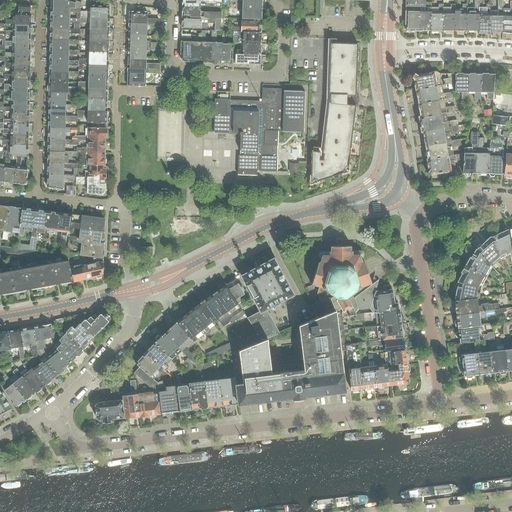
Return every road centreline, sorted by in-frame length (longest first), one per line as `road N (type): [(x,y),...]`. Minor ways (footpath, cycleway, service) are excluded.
road 1 (residential): [(439,404),(73,449),(51,410)]
road 2 (residential): [(170,0),(168,65),(179,76),(210,77),(280,77),(276,0)]
road 3 (residential): [(37,195),(42,0)]
road 4 (residential): [(439,404),(415,229),(421,212)]
road 5 (residential): [(51,410),(127,332),(132,294)]
road 6 (tertiary): [(397,194),(401,157),(388,50)]
road 7 (tertiary): [(379,50),(391,159),(382,184)]
road 8 (tertiary): [(202,259),(325,209)]
road 9 (residential): [(388,50),(511,51)]
